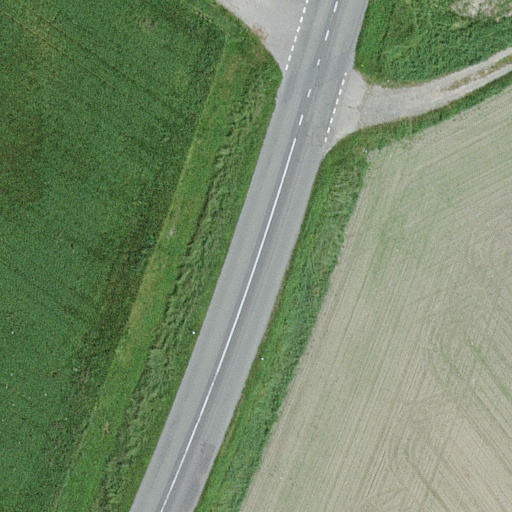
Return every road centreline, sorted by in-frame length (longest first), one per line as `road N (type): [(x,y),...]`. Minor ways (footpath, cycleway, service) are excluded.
road 1 (tertiary): [(338,0),(253,271),(162,511)]
road 2 (track): [(298,131),(425,98),(511,54)]
